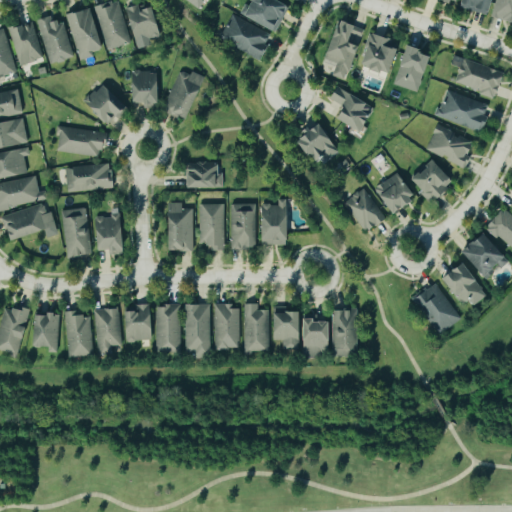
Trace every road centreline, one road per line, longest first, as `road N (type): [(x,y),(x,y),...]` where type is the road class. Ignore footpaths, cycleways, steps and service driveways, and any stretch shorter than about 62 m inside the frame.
road 1 (residential): [(315,273),(45,287),(0,267)]
road 2 (residential): [(412,252),(482,193),(511,131)]
road 3 (residential): [(361,0),(511,50)]
road 4 (residential): [(146,152),(145,280)]
